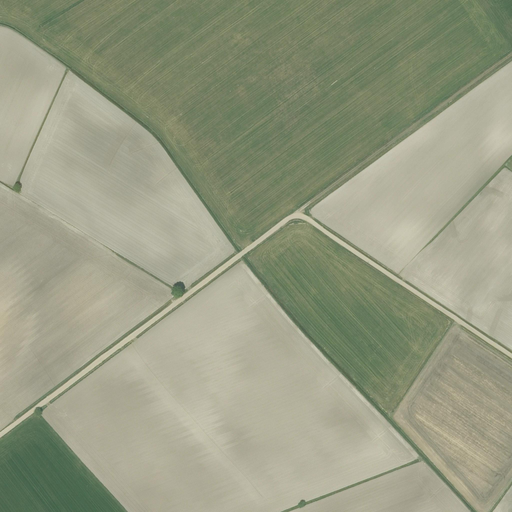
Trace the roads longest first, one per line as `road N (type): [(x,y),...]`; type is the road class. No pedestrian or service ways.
road 1 (track): [(0,435),(296,215)]
road 2 (track): [(510,53),(296,215)]
road 3 (track): [(296,215),(511,356)]
